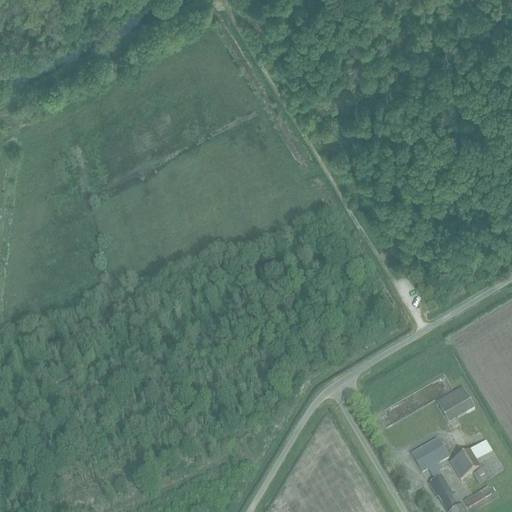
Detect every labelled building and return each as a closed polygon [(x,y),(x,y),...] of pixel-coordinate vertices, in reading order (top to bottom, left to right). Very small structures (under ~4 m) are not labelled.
[(463,390),(436,404),(444,419),(448,425),(474,411),(468,399),(463,390)] [(416,432),(419,438),(439,427),(434,419),(426,423),(427,426),(416,432)] [(463,511),(462,508),(455,497),(453,498),(441,478),(442,478),(439,472),(441,471),(437,465),(448,459),(438,440),(428,446),(410,456),(421,475),(428,471),(434,482),(428,486),(436,500),(438,499),(445,511),(463,511)] [(486,442),(450,464),(461,481),(473,474),(479,485),(503,471),(486,442)] [(464,502),(468,508),(491,494),(487,488),(464,502)]
